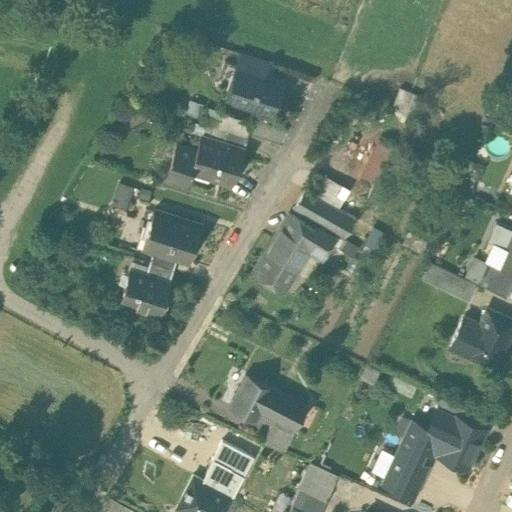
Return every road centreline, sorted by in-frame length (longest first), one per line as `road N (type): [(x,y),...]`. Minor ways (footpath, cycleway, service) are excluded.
road 1 (residential): [(321,87),(287,176),(159,378)]
road 2 (residential): [(0,299),(159,378)]
road 3 (residential): [(159,378),(84,511)]
